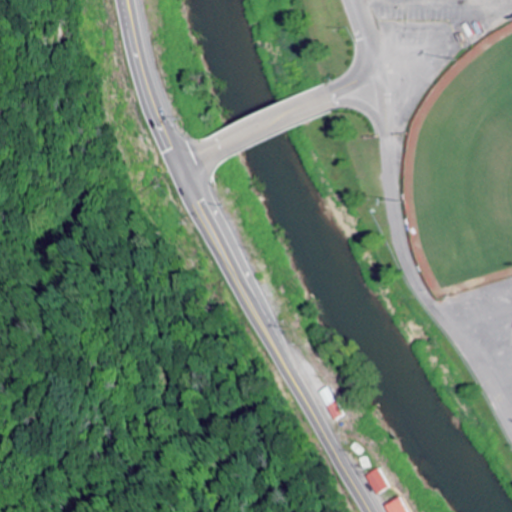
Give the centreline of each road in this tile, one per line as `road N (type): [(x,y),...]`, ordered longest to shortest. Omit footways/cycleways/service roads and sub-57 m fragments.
road 1 (secondary): [(363,511),(196,207),(150,97),(127,0)]
road 2 (residential): [(511,424),(408,259),(392,203),(381,98),(348,0)]
road 3 (residential): [(203,155),(331,100)]
